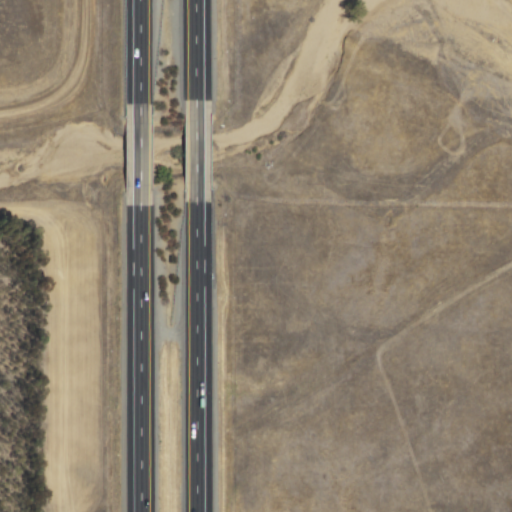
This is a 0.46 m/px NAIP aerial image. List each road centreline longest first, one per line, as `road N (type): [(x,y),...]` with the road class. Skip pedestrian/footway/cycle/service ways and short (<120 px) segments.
road 1 (track): [(511,262),(239,428)]
road 2 (motorway): [(193,511),(193,202)]
road 3 (motorway): [(137,205),(137,511)]
